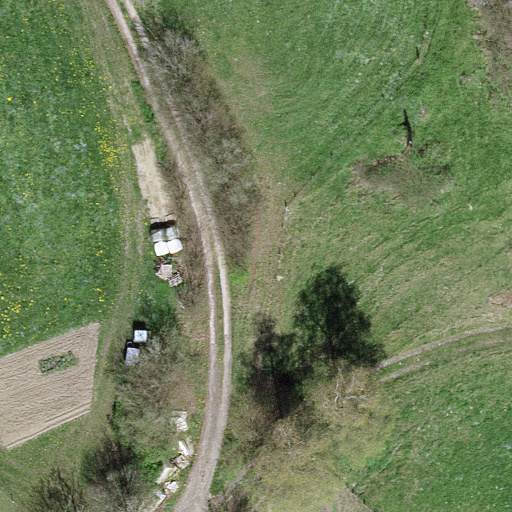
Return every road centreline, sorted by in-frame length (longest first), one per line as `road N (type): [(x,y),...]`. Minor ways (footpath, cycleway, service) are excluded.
road 1 (track): [(178,511),(199,457),(214,349),(214,257),(184,136),(127,0)]
road 2 (track): [(192,511),(224,500),(307,402),(511,332)]
